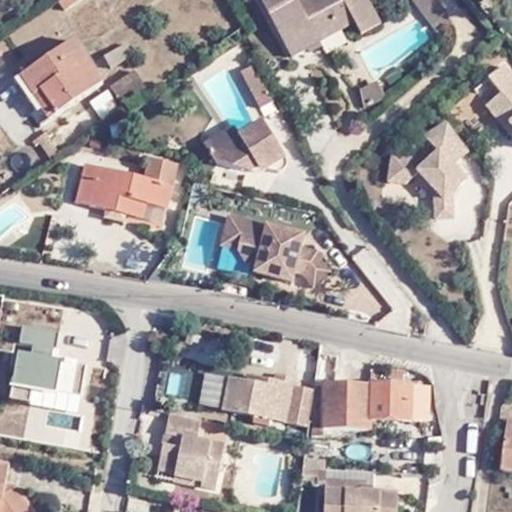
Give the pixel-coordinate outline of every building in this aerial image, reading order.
[(62,0),(68,8),(81,0),(62,0)] [(297,37),(303,49),(354,21),(361,35),(381,21),(368,0),(255,0),(281,45),(297,37)] [(449,20),(435,0),(412,0),(433,33),(449,20)] [(288,57),(303,49),(297,37),(281,45),(288,57)] [(100,92),(70,46),(13,81),(24,102),(33,96),(40,106),(25,116),(33,133),(100,92)] [(473,92),(511,140),(511,67),(509,63),(473,92)] [(271,103),(252,67),(241,74),(259,110),(271,103)] [(125,104),(147,85),(134,69),(111,87),(125,104)] [(105,119),(122,104),(108,87),(91,102),(105,119)] [(386,102),(376,87),(361,97),(367,114),(386,102)] [(239,137),(209,155),(216,168),(253,177),(259,173),(268,175),(282,176),(288,171),(287,163),(262,123),(239,137)] [(454,213),(466,130),(426,125),(421,157),(392,153),(385,203),(454,213)] [(236,131),(234,132),(205,149),(209,155),(239,137),(236,131)] [(31,143),(43,163),(52,156),(42,136),(31,143)] [(178,170),(150,163),(145,182),(87,168),(78,205),(141,220),(148,205),(170,210),(178,170)] [(296,249),(299,237),(225,218),(217,247),(233,252),(242,265),(252,268),(251,274),(287,284),(290,273),(299,275),(309,288),(328,274),(313,254),(296,249)] [(59,354),(62,328),(21,324),(14,401),(33,402),(34,391),(78,394),(81,356),(59,354)] [(290,419),(298,386),(260,377),(257,383),(233,378),(227,407),(290,419)] [(420,425),(422,394),(407,395),(404,389),(324,389),(324,435),(367,436),(369,424),(420,425)] [(202,445),(204,424),(175,418),(172,435),(182,439),(180,450),(169,449),(164,473),(181,475),(180,481),(205,487),(204,491),(220,494),(228,450),(202,445)] [(511,424),(506,423),(498,475),(511,476),(511,424)] [(182,439),(172,435),(169,449),(180,450),(182,439)] [(0,511),(29,511),(17,494),(9,493),(12,473),(0,469),(0,511)] [(329,499),(379,500),(378,481),(329,479),(329,499)] [(379,500),(329,499),(328,511),(398,511),(399,500),(379,500)]
